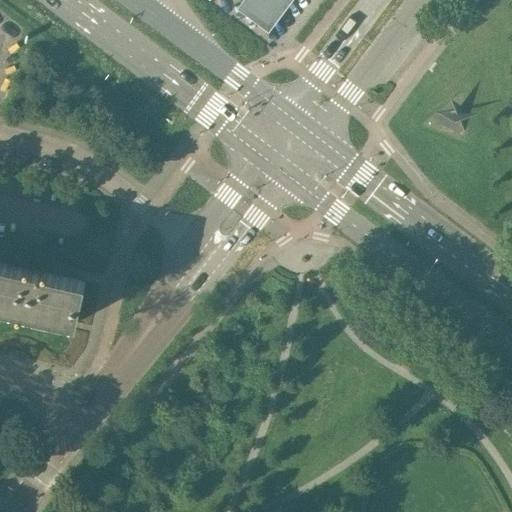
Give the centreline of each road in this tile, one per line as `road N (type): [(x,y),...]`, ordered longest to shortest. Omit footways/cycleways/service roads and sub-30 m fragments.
road 1 (secondary): [(288,175),(511,344)]
road 2 (secondary): [(54,0),(258,152)]
road 3 (secondary): [(511,287),(315,138)]
road 4 (unclassified): [(189,243),(77,157),(0,135)]
road 5 (unclassified): [(151,328),(219,268),(288,175)]
road 6 (secondary): [(286,116),(133,0)]
road 7 (unclassified): [(315,138),(418,0)]
road 8 (unclassified): [(375,0),(286,116)]
